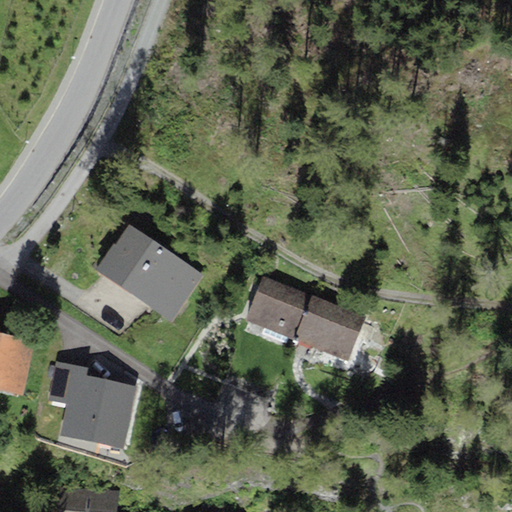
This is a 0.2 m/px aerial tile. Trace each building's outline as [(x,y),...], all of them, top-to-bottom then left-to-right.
[(113,243),(95,270),(172,322),(190,295),(203,276),(129,226),(116,245),(113,243)] [(294,340),(312,295),(263,275),(245,321),(294,340)] [(367,317),(312,295),(294,340),(348,363),(367,317)] [(0,390),(23,396),(35,340),(0,332),(0,390)] [(87,368),(56,362),(48,400),(65,404),(71,373),(85,376),(87,368)] [(85,376),(71,373),(65,404),(58,436),(124,449),(137,387),(85,376)] [(116,511),(118,491),(59,488),(57,511),(116,511)]
